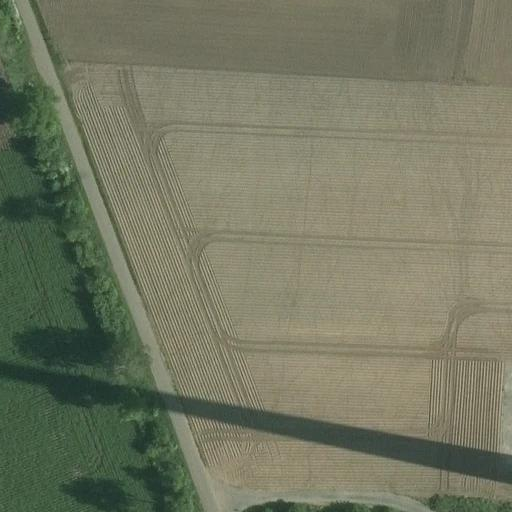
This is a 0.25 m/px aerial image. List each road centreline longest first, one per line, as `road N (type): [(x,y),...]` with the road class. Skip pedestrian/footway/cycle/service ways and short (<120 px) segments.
road 1 (unclassified): [(20,0),(210,511)]
road 2 (track): [(144,335),(511,354)]
